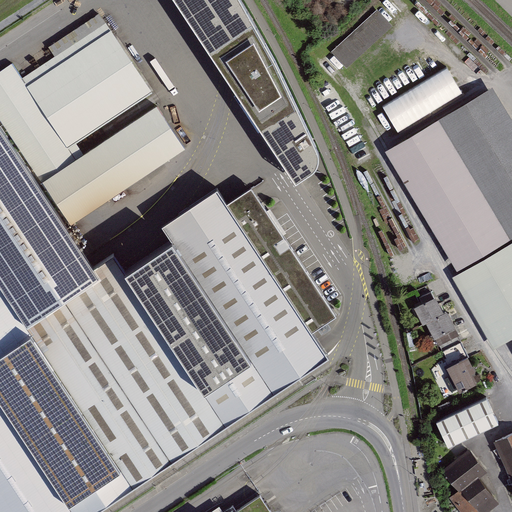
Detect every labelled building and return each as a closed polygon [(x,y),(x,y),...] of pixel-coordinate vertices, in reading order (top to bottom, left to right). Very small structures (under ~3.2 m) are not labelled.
[(175,0),(228,78),(297,180),(313,169),(317,165),(319,162),(319,160),(320,155),(319,149),(278,62),(248,7),(243,0),(175,0)] [(378,8),(332,50),(347,66),(392,24),(378,8)] [(106,22),(22,78),(75,158),(83,153),(76,143),(153,92),(106,22)] [(0,70),(0,119),(41,181),(43,180),(75,158),(22,78),(12,63),(0,70)] [(382,104),(398,133),(465,95),(448,66),(382,104)] [(449,118),(511,225),(511,144),(484,97),(449,118)] [(72,223),(185,147),(156,104),(83,153),(75,158),(43,180),(72,223)] [(171,236),(123,268),(113,252),(94,264),(93,263),(0,122),(0,511),(92,511),(134,485),(173,459),(227,424),(275,392),(330,356),(313,330),(336,314),(251,185),(227,201),(217,185),(162,222),(171,236)] [(463,258),(500,236),(434,127),(397,149),(463,258)] [(458,275),(496,342),(511,332),(511,248),(510,245),(458,275)] [(422,323),(425,322),(443,311),(435,296),(414,307),(422,323)] [(434,338),(456,326),(446,310),(443,311),(425,322),(434,338)] [(447,368),(459,392),(477,383),(472,373),(475,371),(468,357),(447,368)] [(447,445),(498,422),(486,396),(435,420),(447,445)] [(511,483),(511,431),(493,440),(511,483)] [(487,471),(470,448),(442,469),(458,490),(449,497),(460,511),(488,511),(499,503),(480,477),(487,471)] [(269,511),(259,496),(234,511),(269,511)]
